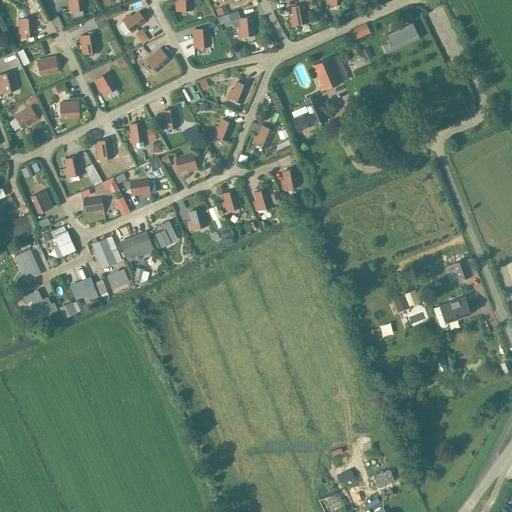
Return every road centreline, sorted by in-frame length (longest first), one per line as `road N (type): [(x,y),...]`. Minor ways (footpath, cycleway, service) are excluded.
road 1 (residential): [(511,337),(438,147),(447,133),(480,117),(483,103),(432,0)]
road 2 (residential): [(82,235),(220,175),(271,56)]
